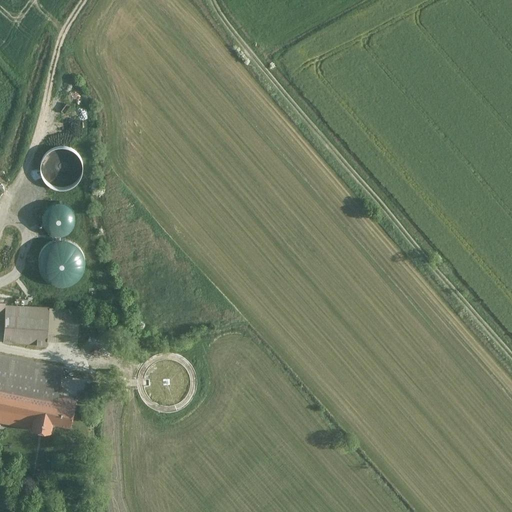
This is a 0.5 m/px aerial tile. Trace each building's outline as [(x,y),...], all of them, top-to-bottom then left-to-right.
[(75,205),(70,202),(64,200),(58,201),(53,203),(48,207),(45,212),(44,218),(45,224),(48,229),(52,233),(58,235),(63,236),(69,234),(74,231),(78,227),(80,221),(80,215),(78,210),(75,205)] [(39,267),(42,275),(47,281),(54,285),(62,287),(70,286),(77,283),(83,278),(87,270),(89,262),(87,253),(83,246),(76,241),(68,238),(60,238),(52,241),(45,245),(41,252),(39,260),(39,267)] [(78,309),(1,304),(0,316),(0,343),(47,347),(48,339),(75,341),(78,309)] [(60,370),(0,356),(0,421),(45,432),(47,421),(54,394),(60,370)] [(68,426),(75,399),(54,394),(47,421),(68,426)]
